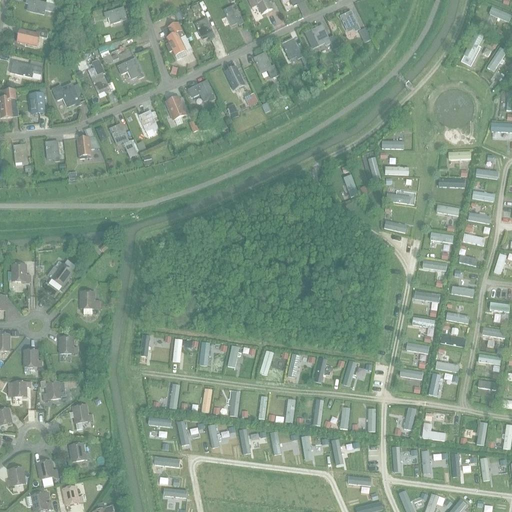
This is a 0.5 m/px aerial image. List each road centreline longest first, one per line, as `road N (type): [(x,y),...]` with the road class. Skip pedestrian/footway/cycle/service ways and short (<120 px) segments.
road 1 (residential): [(350,0),(165,86)]
road 2 (residential): [(165,86),(52,130),(0,137)]
